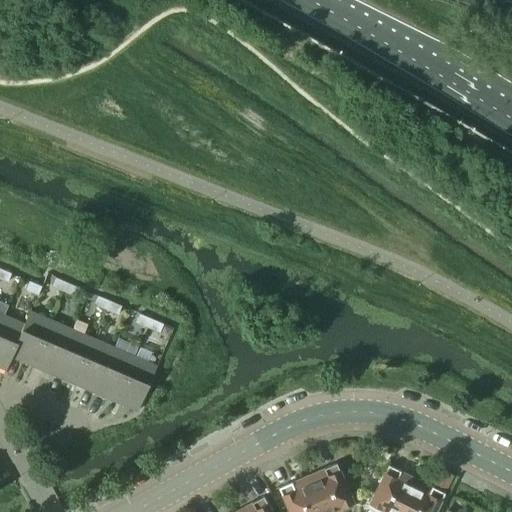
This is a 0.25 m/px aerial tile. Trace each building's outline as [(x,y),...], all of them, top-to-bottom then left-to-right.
[(0,278),(7,282),(11,273),(0,268),(0,278)] [(52,286),(63,291),(67,283),(55,277),(52,286)] [(25,290),(37,295),(41,286),(29,281),(25,290)] [(63,291),(75,296),(79,288),(67,283),(63,291)] [(93,304),(105,309),(109,301),(97,295),(93,304)] [(105,309),(117,314),(121,306),(109,301),(105,309)] [(135,322),(147,327),(151,319),(139,313),(135,322)] [(20,360),(32,363),(51,320),(38,315),(36,320),(27,316),(24,324),(10,356),(12,357),(20,360)] [(10,360),(12,357),(10,356),(24,324),(12,318),(9,324),(1,320),(0,323),(0,365),(5,367),(7,367),(10,360)] [(147,327),(159,332),(163,324),(151,319),(147,327)] [(43,370),(52,374),(70,334),(62,331),(64,326),(51,320),(32,363),(43,370)] [(61,378),(74,381),(93,338),(80,333),(78,338),(70,334),(52,374),(61,378)] [(85,388),(94,392),(112,353),(104,349),(106,344),(93,338),(74,381),(85,388)] [(103,396),(116,399),(135,356),(122,351),(119,356),(112,353),(94,392),(103,396)] [(127,407),(137,411),(154,371),(145,367),(148,362),(135,356),(116,399),(127,407)] [(309,479),(322,511),(339,511),(355,506),(336,463),(323,468),(325,472),(309,479)] [(399,511),(414,483),(398,475),(400,471),(388,465),(367,506),(377,511),(399,511)] [(291,482),(278,488),(288,511),(322,511),(309,479),(293,486),(291,482)] [(399,511),(434,511),(444,493),(432,487),(430,491),(414,483),(399,511)] [(242,511),(272,511),(263,496),(251,503),(253,506),(242,511)]
